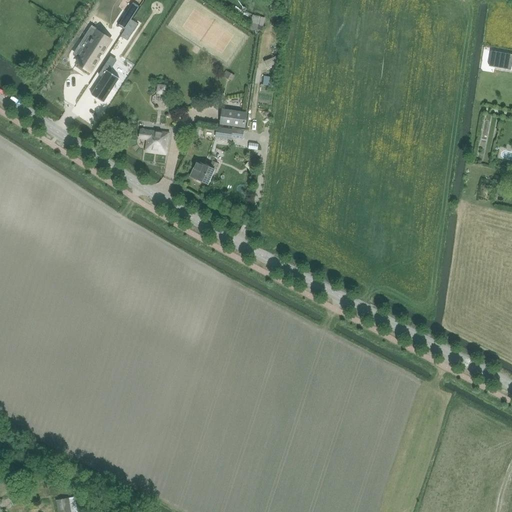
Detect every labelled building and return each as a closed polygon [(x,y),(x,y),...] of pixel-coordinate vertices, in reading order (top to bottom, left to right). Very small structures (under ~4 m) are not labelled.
[(242,10),(235,6),(231,12),(237,16),(242,10)] [(118,26),(125,30),(132,20),(133,17),(127,13),(118,26)] [(262,31),(263,26),(259,25),(261,17),(253,15),(250,28),(262,31)] [(138,24),(132,20),(125,30),(121,37),(128,41),(138,24)] [(80,59),(77,64),(90,72),(100,58),(98,57),(100,54),(102,55),(111,40),(92,28),(80,46),(86,50),(80,59)] [(511,54),(492,51),(490,62),(495,63),(494,68),(511,71),(511,64),(511,54)] [(235,76),(226,71),(223,77),(232,82),(235,76)] [(106,72),(91,96),(102,103),(113,86),(118,89),(124,79),(119,75),(117,79),(106,72)] [(276,78),(264,76),(262,85),(275,87),(276,78)] [(166,96),(167,85),(157,84),(156,95),(166,96)] [(246,113),(223,109),(221,122),(244,125),(246,113)] [(243,138),(244,130),(232,128),(232,129),(219,128),(217,138),(231,140),(231,137),(243,138)] [(161,131),(141,129),(140,139),(147,140),(145,152),(165,155),(169,132),(161,131)] [(259,161),(252,156),(247,161),(254,167),(259,161)] [(203,165),(197,162),(190,176),(197,179),(208,185),(218,164),(213,161),(210,168),(203,165)] [(477,231),(472,252),(498,258),(501,243),(492,240),(493,235),(477,231)] [(511,299),(492,295),(489,310),(511,316),(511,299)] [(58,511),(78,511),(75,497),(56,501),(58,511)]
